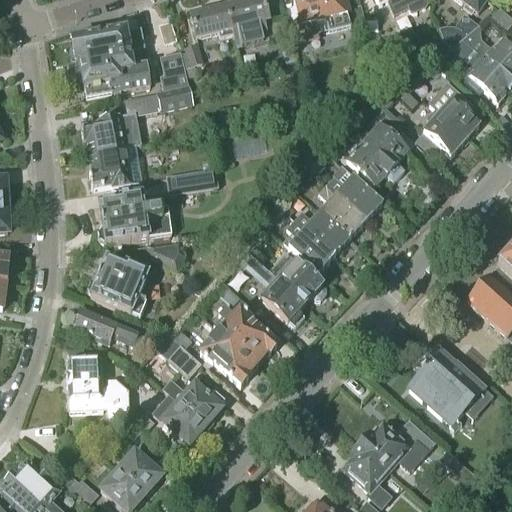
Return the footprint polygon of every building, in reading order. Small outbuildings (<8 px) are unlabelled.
[(338,4),(336,0),(303,0),(293,3),(300,31),(287,34),(291,49),(317,43),(316,40),(349,32),(347,21),(343,3),(338,4)] [(422,4),(419,0),(372,0),(375,5),(382,23),(396,17),(391,5),(400,2),(404,11),(422,4)] [(448,0),(475,22),(486,9),(488,11),(496,0),(448,0)] [(232,35),(233,40),(237,54),(267,47),(262,27),(267,26),(262,5),(226,13),(232,35)] [(364,27),(360,11),(350,14),(354,30),(364,27)] [(233,40),(232,35),(226,13),(190,22),(195,44),(218,39),(219,43),(233,40)] [(511,29),(511,25),(500,14),(490,23),(505,37),(511,29)] [(451,57),(461,47),(478,33),(478,32),(463,20),(453,34),(451,34),(448,33),(445,34),(442,34),(438,36),(447,57),(448,59),(451,57)] [(480,34),(478,33),(461,47),(474,58),(511,92),(511,48),(510,46),(504,52),(500,48),(493,57),(481,47),(480,34)] [(143,57),(140,37),(124,40),(124,39),(71,49),(75,70),(76,70),(77,77),(80,76),(83,94),(84,94),(86,104),(150,92),(146,72),(131,74),(128,60),(129,60),(129,59),(143,57)] [(511,95),(511,92),(474,58),(461,47),(451,57),(466,72),(468,70),(475,76),(464,90),(479,103),(483,99),(498,112),(511,95)] [(202,69),(196,50),(183,54),(189,73),(202,69)] [(163,97),(187,92),(180,59),(158,63),(163,82),(159,83),(163,97)] [(281,87),(296,84),(292,70),(277,74),(281,87)] [(479,133),(466,121),(473,113),(447,90),(428,112),(440,122),(467,146),(479,133)] [(187,92),(163,97),(154,99),(155,101),(125,106),(128,121),(134,120),(134,119),(158,115),(159,119),(192,112),(188,92),(187,92)] [(408,98),(401,105),(411,114),(417,108),(408,98)] [(372,114),(379,122),(396,107),(389,99),(372,114)] [(85,148),(88,164),(123,157),(123,154),(130,153),(134,152),(140,151),(134,120),(98,127),(99,129),(80,132),(83,148),(85,148)] [(394,146),(391,143),(396,137),(379,122),(372,128),(378,133),(346,168),(375,194),(386,183),(393,189),(403,177),(396,171),(415,150),(414,148),(401,137),(394,146)] [(450,164),(467,146),(440,122),(423,141),(421,139),(414,148),(415,150),(430,164),(439,154),(450,164)] [(123,157),(88,164),(90,179),(88,179),(91,196),(110,193),(111,195),(141,189),(134,153),(134,152),(130,153),(123,154),(123,157)] [(316,165),(300,168),(314,182),(323,172),(316,165)] [(325,193),(367,230),(373,223),(372,222),(382,211),(342,174),(325,193)] [(168,200),(190,197),(216,193),(213,176),(165,184),(168,200)] [(0,212),(10,212),(9,197),(5,198),(5,186),(0,186),(0,212)] [(361,236),(367,230),(325,193),(318,201),(328,210),(319,219),(349,247),(360,235),(361,236)] [(148,245),(148,244),(153,243),(169,240),(165,214),(143,217),(141,202),(117,206),(117,208),(98,211),(101,233),(97,239),(98,246),(104,250),(104,252),(148,245)] [(10,212),(0,212),(0,238),(7,238),(7,227),(11,227),(10,212)] [(282,218),(288,223),(290,225),(296,219),(288,212),(282,218)] [(283,229),(288,223),(282,218),(277,224),(283,229)] [(349,247),(319,219),(311,228),(301,219),(293,227),(335,264),(341,258),(340,257),(349,247)] [(329,270),(335,264),(293,227),(286,236),(296,245),(287,254),(317,282),(328,270),(329,270)] [(145,252),(147,265),(176,279),(184,264),(181,248),(145,252)] [(323,293),(284,257),(266,277),(277,287),(305,312),(312,305),(314,307),(318,307),(325,301),(325,297),(322,294),(323,293)] [(511,257),(465,309),(511,351),(511,257)] [(258,279),(272,292),(259,305),(293,337),(304,325),(298,319),(305,312),(277,287),(266,277),(266,278),(263,275),(263,274),(249,261),(243,268),(257,281),(258,279)] [(123,274),(105,266),(97,287),(90,289),(87,295),(91,302),(90,304),(130,321),(130,320),(138,324),(145,308),(137,304),(147,282),(124,272),(123,274)] [(222,286),(214,296),(231,312),(240,302),(222,286)] [(276,353),(250,329),(251,327),(240,317),(235,321),(226,313),(218,321),(220,323),(213,332),(220,338),(256,372),(267,360),(268,362),(276,353)] [(139,341),(121,334),(79,316),(75,336),(77,338),(75,343),(85,348),(87,342),(108,351),(110,344),(133,353),(136,346),(145,349),(142,353),(150,358),(154,354),(165,342),(143,332),(139,341)] [(185,354),(191,346),(180,336),(173,343),(185,354)] [(248,384),(247,382),(256,372),(220,338),(212,347),(203,339),(195,347),(204,356),(200,361),(212,371),(214,369),(241,393),(248,384)] [(188,386),(200,372),(165,342),(154,354),(168,367),(167,368),(188,386)] [(99,398),(98,365),(97,365),(97,361),(82,362),(82,358),(67,358),(67,369),(66,369),(66,383),(65,383),(66,393),(67,393),(67,405),(67,408),(68,419),(105,417),(106,434),(127,434),(127,426),(128,426),(127,399),(114,388),(106,388),(106,398),(99,398)] [(460,377),(439,358),(426,373),(429,375),(409,398),(441,427),(459,406),(468,414),(483,397),(461,376),(460,377)] [(128,384),(136,374),(125,368),(121,378),(119,380),(125,384),(126,383),(128,384)] [(185,400),(170,386),(161,395),(167,400),(177,409),(205,433),(213,424),(216,424),(220,419),(220,416),(222,414),(219,412),(224,407),(214,398),(209,403),(193,390),(185,400)] [(188,453),(196,444),(199,444),(204,438),(203,435),(205,433),(177,409),(167,400),(153,418),(162,426),(160,428),(188,453)] [(133,430),(141,437),(144,440),(153,429),(142,419),(133,430)] [(359,452),(389,478),(397,469),(409,479),(434,451),(408,428),(397,440),(401,444),(399,447),(381,431),(373,440),(371,438),(359,452)] [(132,446),(141,437),(133,430),(124,439),(132,446)] [(384,511),(391,504),(377,491),(389,478),(359,452),(347,465),(349,467),(341,476),(368,500),(366,502),(377,511),(384,511)] [(67,484),(68,484),(75,476),(55,458),(48,466),(67,484)] [(117,477),(145,502),(162,483),(134,458),(117,477)] [(454,463),(445,472),(462,487),(470,478),(454,463)] [(11,487),(38,511),(54,511),(52,511),(51,511),(49,509),(59,499),(46,486),(38,478),(37,479),(26,469),(10,486),(11,487)] [(118,511),(135,511),(145,502),(117,477),(100,495),(118,511)] [(63,491),(87,511),(98,501),(80,485),(78,488),(71,482),(63,491)] [(38,511),(11,487),(10,486),(0,496),(0,509),(3,511),(38,511)]
